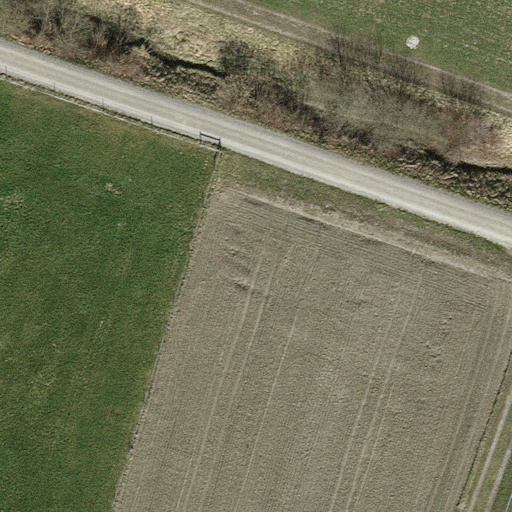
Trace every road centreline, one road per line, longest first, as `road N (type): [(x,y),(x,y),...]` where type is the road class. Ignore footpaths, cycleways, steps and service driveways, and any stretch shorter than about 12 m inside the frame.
road 1 (track): [(0,61),(511,235)]
road 2 (track): [(209,0),(511,107)]
